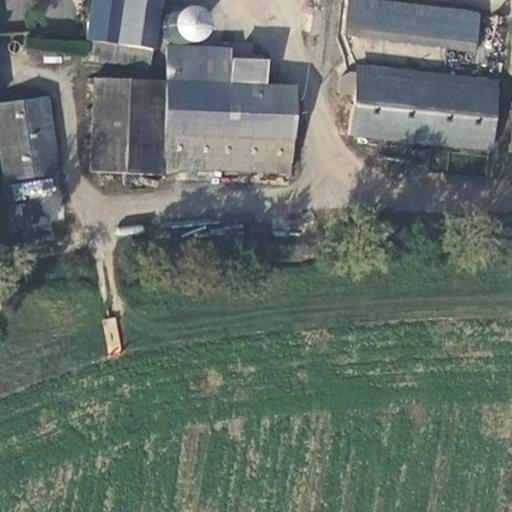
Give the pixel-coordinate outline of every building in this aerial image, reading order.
[(111,0),(91,0),(84,44),(117,49),(125,2),(111,0)] [(125,2),(117,49),(149,54),(157,7),(125,2)] [(343,2),(339,38),(478,54),(482,17),(343,2)] [(147,66),(149,54),(117,49),(84,44),(82,56),(147,66)] [(159,84),(156,171),(290,176),(292,99),(264,98),(265,67),(229,65),(229,53),(166,51),(165,85),(159,84)] [(357,75),(340,85),(339,100),(353,102),(350,138),(491,152),(497,90),(357,75)] [(95,82),(91,179),(156,178),(156,171),(159,84),(95,82)] [(56,172),(45,97),(0,103),(0,165),(2,180),(56,172)] [(102,319),(107,353),(121,351),(115,317),(102,319)]
